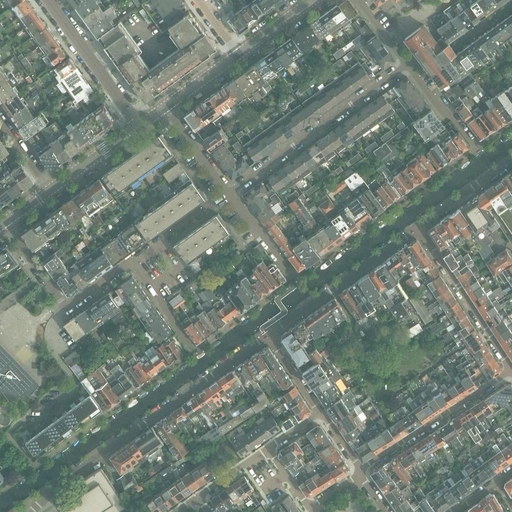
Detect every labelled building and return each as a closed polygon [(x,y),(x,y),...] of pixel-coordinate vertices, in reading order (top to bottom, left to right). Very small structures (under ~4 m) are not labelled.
[(22,0),(11,8),(18,17),(18,18),(32,8),(31,6),(32,5),(30,2),(28,2),(26,0),(22,0)] [(83,0),(75,6),(82,17),(99,4),(95,0),(83,0)] [(148,0),(142,5),(162,32),(169,27),(190,12),(182,2),(181,0),(180,0),(148,0)] [(251,0),(252,2),(247,5),(258,19),(267,13),(257,0),(251,0)] [(257,0),(267,13),(276,6),(271,0),(257,0)] [(349,0),(342,0),(338,4),(348,19),(352,16),(354,18),(359,14),(358,12),(349,0)] [(466,0),(457,0),(457,1),(474,24),(480,19),(466,0)] [(475,0),(466,0),(480,19),(486,15),(476,1),(475,0)] [(476,0),(476,1),(486,15),(493,10),(485,0),(476,0)] [(485,0),(493,10),(499,6),(495,0),(485,0)] [(457,1),(450,5),(467,29),(474,24),(457,1)] [(99,4),(82,17),(89,27),(113,10),(110,5),(103,10),(99,4)] [(338,4),(328,11),(341,27),(339,26),(343,23),(344,25),(350,21),(348,19),(338,4),(337,4),(338,4)] [(247,5),(238,12),(249,26),(258,19),(247,5)] [(446,13),(450,19),(461,33),(467,29),(450,5),(444,10),(446,13)] [(36,13),(36,11),(35,9),(33,8),(32,8),(18,18),(25,27),(39,17),(37,13),(36,13)] [(114,25),(110,19),(116,14),(113,10),(89,27),(97,37),(114,25)] [(249,26),(238,12),(234,14),(232,11),(226,15),(238,31),(241,32),(249,26)] [(328,11),(319,17),(330,32),(334,29),(335,32),(341,27),(328,11)] [(97,37),(102,44),(121,70),(123,69),(126,74),(125,75),(129,82),(130,81),(133,84),(132,84),(145,101),(217,49),(191,14),(190,12),(169,27),(170,29),(183,47),(177,52),(148,73),(146,69),(134,53),(138,50),(122,29),(118,23),(117,23),(116,23),(114,25),(97,37)] [(45,24),(44,22),(42,21),(41,21),(42,21),(39,17),(25,27),(32,37),(46,27),(46,26),(45,27),(45,26),(45,24)] [(330,32),(319,17),(310,24),(322,41),(321,39),(324,37),(326,38),(331,34),(330,32)] [(461,33),(450,19),(447,22),(444,17),(440,19),(454,38),(461,33)] [(511,23),(507,17),(501,22),(511,36),(511,23)] [(440,27),(437,29),(442,37),(447,43),(454,38),(440,19),(437,22),(440,27)] [(352,24),(360,35),(363,40),(373,32),(367,23),(361,28),(356,21),(352,24)] [(511,36),(501,22),(495,26),(505,40),(508,38),(511,43),(511,36)] [(310,24),(301,31),(311,46),(315,43),(316,45),(322,41),(310,24)] [(404,40),(405,39),(409,45),(419,59),(423,63),(422,64),(427,70),(428,70),(440,87),(442,85),(452,78),(457,84),(458,83),(460,82),(459,81),(470,73),(466,68),(456,54),(447,43),(442,37),(436,42),(423,25),(421,27),(420,26),(420,27),(405,39),(404,39),(403,39),(404,40)] [(495,26),(488,31),(506,55),(509,52),(502,42),(505,40),(495,26)] [(50,32),(50,30),(48,28),(47,28),(46,27),(32,37),(39,46),(53,36),(50,32)] [(311,46),(301,31),(291,37),(302,52),(306,50),(307,52),(313,48),(311,46)] [(488,31),(482,35),(492,49),(495,47),(503,57),(506,55),(488,31)] [(360,35),(351,41),(352,42),(355,46),(363,40),(360,35)] [(489,51),(492,49),(482,35),(476,40),(490,59),(494,64),(497,61),(489,51)] [(53,36),(39,46),(46,56),(59,47),(60,46),(59,45),(59,43),(58,41),(56,41),(53,36)] [(360,48),(366,56),(382,44),(376,36),(364,45),(362,42),(358,45),(357,44),(355,46),(351,49),(354,53),(360,48)] [(291,38),(282,44),(293,59),(296,56),(299,60),(305,56),(302,52),(291,37),(291,38)] [(476,40),(469,44),(484,63),(490,59),(476,40)] [(351,41),(342,48),(345,53),(351,49),(355,46),(352,42),(351,41)] [(6,44),(1,47),(5,53),(10,49),(6,44)] [(290,66),(289,65),(294,61),(293,59),(282,44),(273,51),(286,69),(291,76),(294,74),(289,67),(290,66)] [(382,44),(366,56),(372,65),(377,61),(389,53),(382,44)] [(482,65),(484,63),(469,44),(462,49),(477,68),(479,71),(484,67),(482,65)] [(46,56),(42,59),(45,63),(48,60),(53,66),(66,56),(59,47),(46,56)] [(342,48),(332,55),(336,60),(345,53),(342,48)] [(462,49),(456,54),(466,68),(470,66),(474,71),(477,68),(462,49)] [(264,57),(274,72),(278,70),(281,73),(286,69),(273,51),(264,57)] [(383,69),(382,69),(383,70),(395,61),(389,53),(377,61),(383,69)] [(24,58),(20,60),(27,70),(32,66),(25,57),(24,58)] [(68,58),(50,71),(55,76),(58,80),(76,66),(69,57),(68,58)] [(277,88),(270,79),(276,74),(274,72),(264,57),(254,64),(269,85),(273,91),(277,88)] [(359,62),(351,68),(362,84),(370,78),(370,79),(371,78),(370,78),(368,75),(364,70),(359,62)] [(254,64),(244,71),(262,95),(267,92),(264,88),(269,85),(254,64)] [(76,66),(58,80),(60,82),(61,82),(67,90),(84,78),(81,73),(76,67),(76,66)] [(0,68),(0,85),(13,76),(11,72),(5,76),(0,68)] [(351,68),(342,74),(354,90),(362,84),(351,68)] [(257,99),(262,95),(244,71),(234,79),(249,99),(254,95),(257,99)] [(342,74),(334,80),(346,96),(354,90),(342,74)] [(17,92),(14,88),(19,84),(13,76),(0,85),(0,101),(1,103),(17,92)] [(395,87),(400,94),(413,85),(407,77),(394,86),(395,87)] [(87,82),(88,82),(84,78),(67,90),(74,99),(73,100),(75,103),(93,89),(87,82)] [(225,86),(236,101),(235,101),(239,106),(243,103),(241,101),(247,97),(234,79),(225,86)] [(475,79),(464,87),(471,97),(472,97),(472,96),(475,94),(482,89),(482,88),(475,79)] [(511,87),(506,79),(499,84),(502,88),(511,102),(511,87)] [(38,80),(34,83),(38,89),(42,86),(38,80)] [(334,80),(326,86),(338,102),(346,96),(334,80)] [(491,81),(489,84),(497,94),(511,115),(511,102),(502,88),(498,90),(491,81)] [(457,84),(452,88),(458,97),(464,92),(458,83),(457,84)] [(489,90),(493,97),(490,99),(495,105),(507,121),(511,118),(511,115),(497,94),(489,84),(487,84),(491,89),(489,90)] [(401,95),(397,98),(402,105),(419,93),(413,85),(400,94),(401,95)] [(225,86),(212,95),(223,110),(235,101),(236,101),(225,86)] [(326,86),(318,91),(330,107),(338,102),(326,86)] [(456,100),(451,103),(464,120),(468,117),(472,114),(463,102),(459,97),(459,98),(458,97),(452,88),(448,90),(452,95),(456,100)] [(38,89),(32,94),(35,97),(41,93),(38,89)] [(475,94),(472,96),(472,97),(476,102),(479,102),(480,100),(479,99),(486,93),(482,89),(475,94)] [(322,113),(330,107),(318,91),(310,97),(322,114),(322,113)] [(17,92),(1,103),(10,115),(25,104),(17,92)] [(419,93),(402,105),(408,113),(425,101),(419,93)] [(212,95),(200,104),(211,119),(223,110),(212,95)] [(385,99),(383,95),(382,95),(375,101),(387,118),(394,112),(392,108),(389,104),(385,99)] [(305,107),(304,107),(313,120),(322,114),(310,97),(302,103),(305,107)] [(485,102),(489,109),(489,108),(502,125),(507,121),(495,105),(490,99),(490,98),(485,102)] [(272,99),(267,103),(271,108),(276,104),(272,99)] [(375,101),(367,107),(378,123),(387,118),(375,101)] [(408,113),(413,120),(409,123),(410,124),(431,109),(425,101),(408,113)] [(34,116),(25,104),(10,115),(19,127),(34,116)] [(110,126),(116,122),(103,104),(93,112),(106,129),(110,126)] [(200,104),(184,115),(195,130),(211,119),(200,104)] [(300,104),(291,111),(304,127),(312,121),(313,120),(304,107),(303,108),(302,108),(300,104)] [(73,126),(67,130),(79,148),(80,148),(86,144),(106,129),(93,112),(82,120),(76,110),(73,106),(72,105),(63,111),(65,114),(69,111),(75,120),(71,123),(73,126)] [(367,107),(358,113),(370,129),(378,123),(367,107)] [(489,109),(484,112),(497,128),(502,125),(489,108),(489,109)] [(431,109),(410,124),(417,133),(437,117),(431,109)] [(291,111),(283,116),(295,133),(303,127),(304,127),(291,111)] [(34,116),(19,127),(26,137),(30,134),(46,123),(39,113),(34,116)] [(358,113),(350,118),(362,135),(370,129),(358,113)] [(474,118),(487,134),(488,134),(495,130),(482,113),(475,118),(474,118)] [(283,116),(275,122),(287,138),(295,133),(283,116)] [(437,117),(417,133),(423,141),(430,137),(437,131),(444,126),(437,117)] [(487,134),(474,118),(471,120),(468,117),(464,120),(467,124),(480,139),(487,134)] [(350,118),(342,124),(354,141),(362,135),(350,118)] [(79,148),(67,130),(64,133),(55,121),(49,126),(70,155),(71,154),(72,154),(73,153),(74,151),(79,148)] [(275,122),(267,128),(279,144),(287,138),(275,122)] [(334,130),(346,147),(354,141),(342,124),(334,130)] [(446,124),(444,126),(462,151),(469,147),(458,132),(455,134),(451,130),(446,124)] [(53,141),(47,145),(60,162),(61,161),(61,160),(63,160),(64,159),(65,158),(70,155),(49,126),(49,125),(44,129),(49,134),(53,141)] [(444,126),(437,131),(443,139),(455,156),(462,151),(444,126)] [(406,127),(386,142),(388,145),(392,142),(409,130),(406,127)] [(267,128),(259,134),(271,150),(279,144),(267,128)] [(219,129),(203,141),(210,150),(226,139),(219,129)] [(334,130),(324,137),(334,150),(335,149),(338,153),(346,147),(334,130)] [(435,145),(430,149),(442,166),(450,160),(438,143),(443,139),(437,131),(430,137),(435,145)] [(26,137),(34,147),(49,169),(53,167),(54,166),(55,165),(56,165),(57,164),(58,163),(59,162),(59,163),(60,162),(47,145),(41,149),(38,144),(30,134),(26,137)] [(172,155),(165,145),(167,144),(168,144),(161,134),(101,177),(116,196),(172,155)] [(259,134),(251,140),(263,156),(271,150),(259,134)] [(333,150),(334,150),(324,137),(315,143),(315,144),(327,160),(336,154),(333,150)] [(443,139),(438,143),(450,160),(455,156),(443,139)] [(251,140),(243,146),(251,157),(255,162),(255,161),(263,156),(251,140)] [(238,142),(232,145),(238,153),(243,149),(238,142)] [(386,142),(373,152),(380,161),(387,156),(392,151),(388,145),(386,142)] [(392,142),(388,145),(392,151),(395,156),(396,157),(401,153),(392,142)] [(224,143),(211,152),(218,161),(230,152),(224,143)] [(315,144),(307,150),(319,166),(327,160),(315,144)] [(442,166),(430,149),(429,149),(427,145),(422,147),(438,168),(442,166)] [(307,150),(299,155),(311,172),(319,166),(307,150)] [(392,151),(387,156),(390,160),(395,156),(392,151)] [(422,165),(429,175),(435,170),(421,151),(415,157),(420,163),(422,162),(423,164),(422,165)] [(237,160),(230,152),(218,161),(224,170),(237,161),(237,160)] [(299,155),(291,161),(303,178),(311,172),(299,155)] [(242,156),(237,160),(237,161),(224,170),(231,179),(255,162),(251,157),(246,161),(242,156)] [(383,165),(390,160),(387,156),(380,161),(383,165)] [(429,175),(422,165),(423,164),(422,162),(420,163),(415,157),(406,164),(420,182),(429,175)] [(291,161),(283,167),(295,184),(303,178),(291,161)] [(420,182),(406,164),(404,162),(397,168),(412,187),(420,182)] [(184,172),(178,163),(163,174),(169,183),(184,172)] [(24,188),(24,187),(26,187),(27,186),(28,185),(28,184),(28,185),(29,184),(33,181),(21,164),(11,171),(23,189),(24,188)] [(283,167),(275,173),(287,189),(295,184),(283,167)] [(393,170),(397,174),(393,177),(405,192),(412,187),(397,168),(393,170)] [(382,172),(400,196),(405,192),(393,177),(389,171),(388,172),(386,169),(382,172)] [(16,193),(17,193),(18,192),(19,192),(20,191),(21,190),(22,189),(22,190),(23,189),(11,171),(1,179),(13,196),(16,194),(16,193)] [(356,171),(344,180),(352,190),(364,181),(356,171)] [(382,172),(376,178),(393,201),(400,196),(382,172)] [(267,178),(270,183),(266,185),(270,191),(274,188),(279,195),(287,189),(275,173),(267,178)] [(511,176),(510,173),(502,179),(511,194),(511,176)] [(86,211),(90,216),(113,199),(111,196),(112,196),(99,178),(94,182),(94,181),(92,181),(89,183),(89,185),(89,186),(76,195),(87,211),(86,211)] [(375,179),(367,186),(369,187),(384,208),(386,207),(393,201),(376,178),(375,179)] [(1,179),(0,179),(0,198),(3,203),(5,202),(4,202),(5,201),(6,201),(7,200),(8,199),(9,199),(10,198),(13,196),(1,179)] [(511,194),(502,179),(493,185),(510,210),(511,208),(511,194)] [(197,190),(197,189),(191,181),(190,180),(133,221),(147,240),(206,197),(199,188),(197,190)] [(243,196),(249,205),(262,195),(263,196),(268,193),(261,183),(243,196)] [(337,184),(331,189),(334,194),(341,189),(337,184)] [(158,185),(153,188),(158,195),(163,191),(158,185)] [(497,212),(511,234),(511,213),(510,210),(493,185),(484,191),(493,205),(497,212)] [(379,212),(379,211),(384,208),(369,187),(363,192),(373,206),(374,205),(379,212)] [(495,219),(488,209),(490,207),(493,205),(484,191),(481,193),(457,210),(482,249),(478,251),(481,255),(491,249),(488,245),(492,242),(487,235),(499,226),(495,219)] [(363,192),(357,197),(372,216),(379,212),(374,205),(373,206),(363,192)] [(301,201),(305,197),(303,194),(288,205),(293,211),(303,204),(301,201)] [(70,197),(70,198),(70,199),(56,209),(54,209),(52,210),(52,212),(51,213),(63,231),(69,226),(82,218),(81,215),(86,211),(87,211),(76,195),(74,196),(73,195),(70,197)] [(262,195),(249,205),(256,214),(269,205),(263,196),(262,195)] [(357,197),(357,198),(344,208),(346,210),(348,212),(351,217),(352,217),(359,226),(372,216),(357,197)] [(126,198),(121,202),(125,207),(130,203),(126,198)] [(329,199),(319,206),(325,215),(335,207),(329,199)] [(303,204),(293,211),(298,217),(308,210),(303,204)] [(269,205),(256,214),(262,222),(263,223),(270,218),(275,214),(269,205)] [(129,206),(124,209),(128,214),(133,211),(129,206)] [(308,210),(298,217),(302,224),(312,217),(308,210)] [(346,210),(341,214),(353,231),(359,226),(352,217),(351,217),(348,212),(346,210)] [(457,210),(450,216),(464,238),(474,253),(478,251),(482,249),(457,210)] [(340,212),(331,219),(333,222),(344,237),(353,231),(341,214),(340,212)] [(22,234),(27,240),(26,241),(28,244),(29,243),(42,262),(43,261),(50,256),(43,245),(63,231),(51,213),(50,214),(49,214),(48,213),(46,215),(45,216),(46,217),(28,230),(28,229),(26,229),(24,230),(24,232),(22,234)] [(99,214),(92,219),(99,228),(106,224),(99,214)] [(218,214),(171,247),(180,259),(182,258),(188,265),(230,235),(222,224),(224,223),(225,224),(225,223),(218,214)] [(450,216),(441,222),(450,236),(455,244),(464,238),(450,216)] [(302,224),(298,227),(301,231),(305,228),(307,230),(317,223),(312,217),(302,224)] [(274,223),(273,221),(270,218),(263,223),(267,228),(274,223)] [(333,222),(324,228),(336,244),(344,237),(333,222)] [(441,222),(434,226),(444,240),(450,236),(441,222)] [(267,228),(267,229),(273,236),(280,231),(274,223),(267,228)] [(138,232),(134,225),(123,233),(134,249),(145,241),(138,232)] [(428,231),(440,250),(443,255),(450,250),(444,240),(434,226),(428,231)] [(307,239),(319,255),(335,244),(336,244),(324,228),(323,227),(322,227),(307,238),(308,239),(307,239)] [(83,228),(79,230),(86,239),(89,237),(83,228)] [(280,231),(273,236),(283,250),(290,244),(288,241),(280,231)] [(123,233),(112,241),(124,257),(134,249),(123,233)] [(307,239),(308,239),(307,238),(307,239),(305,237),(297,243),(293,237),(288,241),(290,244),(296,252),(306,265),(319,255),(307,239)] [(439,275),(431,261),(416,239),(407,245),(429,278),(431,280),(439,275)] [(101,248),(101,249),(104,253),(104,252),(113,265),(124,257),(112,241),(101,248)] [(50,256),(43,261),(49,270),(61,261),(58,257),(64,253),(61,249),(60,249),(55,242),(50,245),(56,252),(55,253),(50,256)] [(264,250),(260,244),(259,244),(253,249),(256,253),(258,251),(260,253),(264,250)] [(290,244),(283,250),(288,257),(296,252),(290,244)] [(0,274),(18,261),(6,245),(2,248),(0,247),(0,274)] [(407,245),(402,248),(423,282),(429,278),(407,245)] [(93,253),(96,258),(105,270),(113,265),(104,252),(104,253),(101,249),(101,248),(93,253)] [(396,253),(411,277),(406,281),(408,284),(412,290),(414,288),(423,282),(402,248),(396,253)] [(491,249),(481,255),(481,256),(484,260),(492,255),(494,254),(491,249)] [(492,255),(484,260),(484,261),(486,264),(494,276),(497,274),(511,263),(511,259),(505,249),(494,257),(492,255)] [(450,250),(443,255),(452,268),(459,263),(450,250)] [(459,263),(452,268),(456,275),(469,267),(467,265),(474,261),(481,256),(481,255),(478,251),(474,253),(470,256),(469,254),(464,257),(463,255),(462,256),(463,259),(459,263)] [(296,252),(288,257),(298,270),(306,265),(296,252)] [(105,270),(96,258),(93,253),(84,259),(85,261),(88,264),(97,276),(105,270)] [(398,270),(406,281),(411,277),(396,253),(390,257),(398,270)] [(258,265),(254,260),(251,256),(248,258),(251,262),(255,268),(252,270),(254,273),(258,279),(268,291),(274,287),(257,265),(258,265)] [(260,263),(258,265),(257,265),(274,287),(279,284),(270,272),(267,267),(259,256),(256,258),(260,263)] [(390,257),(385,262),(398,281),(398,282),(401,280),(396,272),(398,270),(390,257)] [(67,270),(61,261),(49,270),(54,278),(63,272),(64,272),(67,270)] [(77,266),(80,270),(89,282),(97,276),(88,264),(85,261),(81,264),(78,266),(77,266)] [(469,267),(456,275),(460,281),(473,273),(480,268),(486,264),(484,261),(477,266),(474,262),(475,262),(474,261),(467,265),(469,267)] [(385,262),(375,268),(389,289),(391,288),(390,286),(398,281),(385,262)] [(511,283),(511,263),(497,274),(504,283),(508,280),(511,285),(511,283)] [(270,272),(279,284),(286,279),(275,264),(272,264),(267,267),(270,272)] [(21,266),(17,269),(25,279),(28,277),(21,266)] [(392,296),(401,290),(397,284),(391,288),(389,289),(375,268),(367,274),(380,294),(381,295),(386,303),(390,309),(394,307),(386,294),(390,292),(392,296)] [(473,273),(460,281),(464,287),(481,276),(479,272),(482,270),(480,268),(473,273)] [(261,297),(251,284),(247,278),(245,275),(241,269),(235,273),(256,301),(256,300),(260,297),(261,297)] [(57,282),(67,295),(70,296),(81,288),(72,276),(67,270),(64,272),(63,272),(54,278),(57,282)] [(80,270),(72,276),(81,288),(89,282),(80,270)] [(237,277),(228,284),(230,287),(225,290),(223,287),(217,291),(221,296),(221,297),(227,292),(241,311),(256,301),(235,273),(237,277)] [(254,273),(247,278),(251,284),(261,297),(268,291),(258,279),(254,273)] [(367,274),(358,281),(370,300),(380,294),(367,274)] [(423,282),(414,288),(414,289),(414,288),(420,297),(426,293),(444,282),(439,275),(431,280),(429,278),(423,282)] [(481,276),(464,287),(468,293),(486,281),(483,275),(481,276)] [(132,276),(117,286),(119,289),(117,291),(120,294),(113,299),(116,303),(124,296),(139,286),(132,276)] [(486,281),(468,293),(473,300),(485,291),(483,288),(495,280),(493,277),(486,281)] [(358,281),(349,287),(366,315),(376,309),(370,300),(358,281)] [(444,282),(426,293),(431,300),(435,297),(448,288),(444,282)] [(502,290),(505,295),(508,293),(507,292),(511,288),(511,283),(511,285),(503,290),(502,290)] [(124,296),(116,303),(119,307),(125,302),(128,305),(129,304),(131,306),(146,296),(139,286),(124,296)] [(485,291),(473,300),(477,307),(502,290),(503,290),(500,286),(492,291),(490,288),(485,291)] [(341,296),(342,298),(344,301),(352,314),(358,311),(362,318),(366,315),(349,287),(341,292),(341,296)] [(184,293),(180,288),(166,298),(168,300),(174,296),(173,296),(178,293),(180,296),(184,293)] [(210,288),(202,291),(211,304),(221,296),(215,295),(210,288)] [(438,300),(427,308),(429,310),(452,295),(448,288),(435,297),(438,300)] [(477,307),(481,313),(494,305),(498,302),(496,298),(498,297),(499,298),(505,295),(502,290),(477,307)] [(202,291),(198,294),(204,303),(201,305),(218,328),(226,323),(217,311),(211,304),(202,291)] [(227,292),(221,297),(224,300),(227,303),(227,304),(236,315),(241,311),(227,292)] [(109,293),(98,300),(98,301),(109,315),(115,324),(125,316),(119,307),(116,303),(113,299),(109,293)] [(184,300),(180,296),(178,293),(173,296),(174,296),(179,304),(184,300)] [(417,294),(409,299),(413,305),(421,299),(417,294)] [(382,305),(386,303),(381,295),(377,298),(382,305)] [(452,295),(429,310),(431,314),(436,310),(438,313),(457,301),(452,295)] [(131,306),(133,309),(132,311),(134,314),(132,316),(134,319),(138,316),(153,306),(146,296),(131,306)] [(179,304),(174,296),(168,300),(174,308),(179,304)] [(211,304),(217,311),(226,323),(236,315),(227,304),(227,303),(224,300),(221,297),(221,296),(211,304)] [(319,308),(330,326),(346,316),(334,297),(319,308)] [(421,299),(413,305),(425,324),(433,319),(421,299)] [(494,305),(481,313),(485,320),(504,308),(511,303),(509,300),(496,308),(494,305)] [(98,301),(86,309),(97,324),(109,315),(98,301)] [(439,320),(436,322),(437,324),(461,308),(457,301),(438,313),(440,317),(438,318),(439,320)] [(391,311),(395,316),(398,321),(409,314),(401,302),(394,307),(390,309),(391,311)] [(201,313),(196,316),(211,333),(218,328),(201,305),(201,306),(200,304),(196,307),(201,313)] [(138,316),(146,326),(161,316),(153,306),(138,316)] [(304,319),(313,335),(314,337),(331,327),(330,326),(319,308),(304,319)] [(439,327),(441,326),(444,324),(446,328),(465,315),(461,308),(437,324),(437,325),(439,327)] [(508,315),(504,308),(485,320),(490,326),(508,315)] [(86,309),(75,317),(86,332),(97,324),(86,309)] [(0,387),(19,395),(25,391),(29,395),(38,386),(37,385),(8,356),(0,347),(0,314),(1,314),(0,313),(0,387)] [(189,318),(205,338),(211,333),(196,316),(195,315),(192,317),(192,316),(189,318)] [(448,331),(443,335),(445,338),(450,334),(470,322),(465,315),(446,328),(448,331)] [(495,335),(511,324),(511,320),(508,315),(490,326),(495,335)] [(146,326),(155,339),(157,338),(158,341),(172,331),(161,316),(146,326)] [(75,317),(64,325),(75,340),(86,332),(75,317)] [(185,328),(197,344),(205,338),(189,318),(188,317),(181,323),(185,328)] [(291,328),(301,344),(315,363),(323,358),(315,348),(311,340),(313,339),(311,337),(313,335),(304,319),(295,325),(295,326),(291,328)] [(455,341),(474,328),(470,322),(450,334),(455,341)] [(511,332),(510,330),(511,328),(511,324),(495,335),(500,342),(511,333),(511,332)] [(281,335),(280,340),(281,340),(289,352),(301,344),(291,328),(282,335),(281,335)] [(474,328),(455,341),(457,344),(454,346),(457,349),(466,343),(467,344),(479,336),(474,328)] [(511,333),(500,342),(504,348),(511,343),(511,333)] [(467,345),(460,349),(465,356),(484,344),(484,343),(479,336),(467,344),(467,345)] [(161,344),(174,360),(183,354),(173,340),(171,341),(169,338),(161,344)] [(159,341),(152,346),(166,365),(174,360),(161,344),(159,341)] [(301,344),(289,352),(298,365),(302,372),(315,363),(301,344)] [(484,344),(465,356),(469,363),(489,350),(484,344)] [(152,346),(145,352),(146,354),(159,371),(166,365),(152,346)] [(259,351),(272,371),(283,387),(292,381),(269,347),(266,347),(259,351)] [(469,363),(464,366),(466,370),(471,366),(474,370),(493,357),(489,350),(469,363)] [(65,359),(69,364),(79,356),(75,351),(65,359)] [(283,387),(272,371),(259,351),(251,357),(263,376),(267,374),(278,390),(283,387)] [(131,366),(143,382),(151,377),(137,358),(133,352),(131,353),(134,357),(128,361),(131,366)] [(139,357),(137,358),(151,377),(159,371),(146,354),(140,359),(139,357)] [(95,357),(91,360),(98,368),(102,374),(105,371),(95,357)] [(263,384),(262,385),(264,387),(273,401),(277,398),(267,384),(268,383),(263,376),(251,357),(244,362),(256,381),(259,379),(263,384)] [(330,364),(329,362),(324,357),(323,358),(315,363),(302,372),(307,379),(330,364)] [(493,357),(474,370),(476,373),(470,376),(472,380),(497,364),(493,357)] [(231,371),(240,383),(242,381),(244,384),(246,386),(251,383),(255,389),(259,387),(256,381),(244,362),(234,369),(231,371)] [(460,373),(457,374),(469,392),(477,387),(472,380),(470,376),(469,374),(466,370),(464,366),(461,363),(456,366),(459,371),(460,373)] [(337,370),(335,367),(333,368),(330,364),(307,379),(312,387),(337,370)] [(497,364),(472,380),(477,387),(480,384),(478,381),(486,376),(488,379),(500,371),(501,369),(497,364)] [(116,378),(109,383),(120,400),(128,394),(136,388),(137,387),(126,371),(124,372),(119,365),(111,372),(116,378)] [(131,366),(125,370),(126,371),(137,387),(143,382),(131,366)] [(81,381),(80,381),(81,382),(81,381),(91,395),(102,410),(108,406),(109,408),(120,400),(109,383),(102,374),(98,368),(81,381),(80,381),(81,381)] [(443,368),(440,370),(447,381),(444,383),(456,401),(462,397),(450,378),(443,368)] [(337,370),(312,387),(316,393),(330,385),(336,380),(341,377),(337,370)] [(231,371),(224,376),(233,388),(237,385),(240,389),(239,389),(241,392),(244,389),(240,383),(231,371)] [(469,392),(457,374),(457,375),(457,376),(454,378),(453,375),(450,378),(462,397),(469,392)] [(236,399),(230,390),(233,388),(224,376),(218,380),(232,400),(233,401),(236,399)] [(437,379),(433,381),(449,405),(456,401),(444,383),(441,385),(437,379)] [(218,380),(212,384),(225,402),(228,400),(229,402),(232,400),(218,380)] [(341,387),(336,380),(330,385),(316,393),(321,400),(341,387)] [(433,381),(426,386),(433,396),(443,409),(449,405),(433,381)] [(508,383),(484,399),(489,406),(511,390),(511,386),(511,384),(508,383)] [(212,384),(206,388),(220,408),(222,406),(221,404),(225,402),(212,384)] [(294,385),(281,394),(285,401),(298,392),(294,385)] [(253,391),(259,401),(251,406),(256,412),(270,402),(259,387),(255,389),(253,391)] [(350,390),(348,387),(343,390),(341,387),(321,400),(325,407),(334,400),(350,390)] [(206,388),(200,393),(212,410),(213,410),(216,408),(217,409),(220,408),(206,388)] [(420,391),(423,395),(436,414),(443,409),(433,396),(430,398),(424,389),(420,391)] [(356,396),(354,394),(351,390),(350,390),(334,400),(325,407),(329,414),(349,401),(356,396)] [(511,390),(489,406),(494,412),(511,400),(511,390)] [(85,394),(88,398),(86,399),(83,395),(79,398),(78,398),(82,402),(93,417),(102,411),(87,391),(85,394)] [(285,401),(279,405),(283,411),(299,400),(302,398),(298,392),(285,401)] [(209,414),(208,412),(211,410),(212,411),(212,410),(200,393),(194,397),(207,415),(209,414)] [(423,395),(416,399),(420,405),(429,418),(436,414),(423,395)] [(205,418),(207,420),(205,421),(209,426),(214,422),(215,421),(211,416),(209,418),(207,415),(194,397),(188,401),(197,414),(197,413),(201,420),(205,418)] [(410,397),(406,399),(414,410),(422,423),(429,418),(420,405),(416,407),(410,397)] [(69,405),(72,409),(84,424),(93,417),(82,402),(78,398),(76,401),(78,405),(77,406),(74,402),(70,405),(69,405)] [(283,411),(282,411),(285,415),(291,411),(293,414),(306,404),(302,398),(299,400),(283,411)] [(484,399),(477,403),(485,416),(493,427),(500,423),(499,423),(497,419),(498,419),(494,412),(489,406),(484,399)] [(500,413),(499,413),(508,407),(510,411),(511,409),(511,400),(494,412),(498,419),(500,417),(498,414),(500,413)] [(194,415),(197,414),(188,401),(182,405),(197,427),(198,428),(202,426),(194,415)] [(349,401),(329,414),(334,420),(353,408),(355,407),(353,403),(351,404),(349,401)] [(482,418),(485,416),(477,403),(471,408),(486,429),(489,428),(482,418)] [(293,414),(294,414),(279,423),(284,431),(309,413),(310,410),(306,404),(293,414)] [(63,416),(74,431),(84,424),(72,409),(69,405),(67,408),(69,411),(68,413),(65,409),(60,412),(63,416)] [(182,405),(171,413),(180,428),(184,426),(188,433),(197,427),(182,405)] [(228,406),(222,411),(224,415),(229,411),(230,410),(229,409),(228,406)] [(251,406),(240,414),(244,420),(256,412),(251,406)] [(404,406),(402,407),(404,410),(416,427),(422,423),(414,410),(410,413),(408,409),(407,409),(404,406)] [(353,408),(334,420),(338,427),(358,414),(353,408)] [(471,408),(464,412),(472,424),(476,422),(482,431),(485,429),(485,430),(486,429),(471,408)] [(511,409),(510,411),(511,413),(511,414),(500,422),(502,425),(511,419),(511,409)] [(396,410),(388,415),(394,424),(394,423),(402,436),(409,431),(397,413),(396,410)] [(397,413),(409,431),(416,427),(404,410),(401,413),(400,411),(397,413)] [(51,418),(54,423),(65,438),(74,431),(63,416),(60,412),(60,411),(57,415),(60,418),(58,419),(56,415),(51,419),(51,418)] [(229,411),(224,415),(227,418),(233,427),(244,420),(240,414),(240,413),(234,417),(229,411)] [(376,411),(369,416),(372,420),(379,415),(376,411)] [(464,412),(457,417),(470,435),(475,443),(482,439),(478,432),(474,435),(469,426),(472,424),(464,412)] [(175,432),(180,428),(171,413),(155,425),(175,454),(172,456),(175,460),(177,458),(178,459),(187,452),(189,451),(188,450),(196,445),(194,442),(186,447),(175,432)] [(343,434),(362,421),(358,414),(338,427),(343,434)] [(262,417),(259,419),(273,439),(282,432),(280,429),(281,428),(272,416),(265,421),(262,417)] [(215,421),(214,422),(222,435),(233,427),(227,418),(223,421),(221,417),(215,421)] [(457,417),(451,421),(462,438),(466,436),(466,437),(470,435),(457,417)] [(65,438),(54,423),(51,418),(48,421),(51,425),(45,429),(45,430),(56,445),(65,438)] [(377,427),(380,432),(389,445),(396,440),(388,427),(382,418),(381,419),(378,421),(380,425),(377,427)] [(256,422),(259,426),(252,430),(263,446),(273,439),(259,419),(256,422)] [(511,419),(502,425),(505,429),(511,424),(511,425),(511,419)] [(362,421),(343,434),(347,440),(354,436),(361,432),(364,429),(367,428),(363,422),(364,422),(363,420),(362,421)] [(451,421),(444,425),(463,454),(470,450),(467,446),(462,438),(451,421)] [(211,429),(205,434),(211,442),(222,435),(214,422),(209,426),(211,429)] [(500,423),(493,427),(495,431),(492,433),(490,430),(487,432),(488,435),(482,439),(485,443),(491,438),(491,439),(498,434),(505,429),(502,425),(500,422),(499,423),(500,423)] [(402,436),(394,423),(394,424),(392,424),(388,427),(396,440),(401,437),(402,436)] [(36,436),(35,436),(47,452),(56,445),(45,430),(45,429),(42,425),(39,428),(42,432),(36,436)] [(317,425),(301,436),(306,442),(310,439),(323,430),(320,426),(317,425)] [(371,425),(367,427),(374,437),(382,449),(389,445),(380,432),(377,427),(374,429),(371,425)] [(453,448),(451,449),(457,458),(463,454),(444,425),(437,430),(446,442),(449,440),(452,445),(453,448)] [(152,427),(133,440),(144,456),(145,455),(146,456),(150,453),(152,457),(162,450),(159,447),(164,443),(152,427)] [(364,429),(361,432),(362,434),(367,441),(376,453),(382,449),(374,437),(371,439),(364,429)] [(243,431),(240,434),(253,452),(263,446),(252,430),(245,435),(243,431)] [(323,430),(310,439),(312,442),(308,445),(307,444),(301,449),(304,452),(327,436),(323,430)] [(443,444),(446,442),(437,430),(430,434),(439,447),(448,460),(450,463),(454,460),(450,453),(449,454),(443,444)] [(33,438),(26,443),(37,459),(47,452),(35,436),(36,436),(32,432),(30,435),(33,438)] [(364,443),(360,436),(362,434),(361,432),(354,436),(358,442),(360,445),(369,458),(376,453),(367,441),(364,443)] [(205,434),(194,441),(194,442),(196,445),(200,450),(207,445),(211,442),(205,434)] [(239,439),(232,444),(243,460),(253,452),(240,434),(236,436),(239,439)] [(430,434),(424,439),(432,451),(438,460),(442,458),(436,449),(439,447),(430,434)] [(327,436),(304,452),(306,455),(316,448),(318,451),(331,442),(327,436)] [(354,444),(358,442),(354,436),(347,440),(353,450),(362,462),(369,458),(360,445),(357,448),(354,444)] [(499,443),(497,445),(509,463),(511,460),(511,452),(502,438),(501,438),(500,436),(496,439),(498,442),(499,443)] [(504,436),(502,438),(511,452),(511,439),(510,436),(506,438),(504,436)] [(424,439),(417,443),(426,455),(432,451),(424,439)] [(133,440),(122,448),(133,464),(144,456),(133,440)] [(301,456),(304,454),(295,440),(289,445),(303,465),(304,465),(303,463),(304,462),(303,460),(304,460),(301,456)] [(314,454),(316,457),(318,460),(335,448),(331,442),(318,451),(314,454)] [(417,443),(410,447),(422,464),(425,462),(426,464),(430,462),(426,455),(417,443)] [(509,463),(497,445),(496,444),(492,446),(490,444),(487,446),(489,449),(503,467),(509,463)] [(289,445),(283,449),(292,462),(295,465),(297,469),(303,465),(289,445)] [(418,466),(422,464),(410,447),(404,452),(423,479),(426,477),(421,469),(421,470),(418,466)] [(122,448),(110,457),(120,473),(133,464),(122,448)] [(316,461),(318,464),(320,463),(322,466),(326,463),(340,454),(335,448),(318,460),(316,461)] [(278,452),(279,452),(278,455),(288,470),(292,475),(299,471),(297,469),(295,465),(292,462),(283,449),(278,452)] [(489,449),(483,454),(496,472),(503,467),(489,449)] [(404,452),(397,456),(411,476),(411,477),(414,475),(419,481),(423,479),(404,452)] [(327,468),(323,470),(325,472),(326,471),(327,473),(344,461),(340,454),(326,463),(329,467),(327,468)] [(483,454),(477,458),(490,477),(496,472),(483,454)] [(171,456),(165,460),(168,464),(175,460),(172,456),(171,457),(171,456)] [(397,456),(389,461),(394,468),(398,474),(400,477),(403,480),(405,484),(406,485),(410,483),(407,479),(411,476),(397,456)] [(471,458),(468,460),(470,463),(483,481),(490,477),(477,458),(476,458),(473,460),(471,458)] [(197,467),(209,483),(216,478),(214,475),(205,461),(197,467)] [(321,477),(326,486),(348,471),(349,468),(344,461),(327,473),(326,471),(325,472),(323,470),(319,474),(321,477)] [(389,461),(370,474),(375,480),(387,472),(394,468),(389,461)] [(159,462),(153,467),(156,472),(163,468),(159,462)] [(317,472),(311,463),(305,467),(306,468),(305,468),(320,490),(326,486),(321,477),(319,474),(317,472)] [(464,469),(468,474),(476,486),(483,481),(470,463),(463,468),(464,469)] [(197,467),(190,472),(201,488),(209,483),(197,467)] [(99,511),(102,510),(103,511),(119,511),(127,507),(120,496),(101,468),(82,480),(88,489),(62,506),(63,508),(59,510),(60,511),(99,511)] [(308,479),(305,481),(314,494),(320,490),(305,468),(300,472),(303,477),(305,475),(308,479)] [(460,470),(457,473),(462,479),(470,491),(476,486),(468,474),(464,469),(461,471),(460,470)] [(292,475),(299,485),(307,496),(310,497),(314,494),(305,481),(303,477),(300,472),(299,471),(292,475)] [(451,471),(448,474),(450,478),(455,483),(464,495),(470,491),(462,479),(457,473),(457,472),(453,475),(451,471)] [(190,472),(182,477),(194,493),(201,488),(190,472)] [(387,472),(375,480),(379,487),(392,478),(387,472)] [(394,482),(400,477),(398,474),(392,478),(379,487),(384,494),(396,485),(394,482)] [(126,480),(123,476),(117,480),(118,482),(122,494),(138,484),(132,476),(126,480)] [(250,498),(256,506),(260,503),(253,493),(252,494),(250,491),(253,489),(244,476),(238,480),(250,498)] [(182,477),(175,482),(187,499),(194,493),(182,477)] [(447,479),(444,482),(457,500),(464,495),(455,483),(450,478),(447,480),(447,479)] [(165,483),(168,487),(179,504),(187,499),(175,482),(171,485),(168,480),(165,483)] [(238,480),(232,484),(244,502),(250,498),(238,480)] [(401,491),(399,488),(405,484),(403,480),(396,485),(384,494),(388,500),(401,491)] [(444,482),(441,484),(438,486),(451,505),(457,500),(444,482)] [(232,484),(226,488),(235,501),(238,499),(241,504),(244,502),(232,484)] [(438,486),(431,491),(444,509),(451,505),(438,486)] [(168,487),(160,492),(172,509),(179,504),(168,487)] [(403,495),(410,490),(407,487),(401,491),(388,500),(393,506),(405,498),(403,495)] [(226,488),(218,494),(228,507),(235,502),(235,501),(226,488)] [(416,493),(421,500),(418,502),(424,511),(435,511),(425,496),(421,490),(416,493)] [(440,511),(444,509),(431,491),(425,496),(435,511),(440,511)] [(153,497),(163,511),(167,511),(172,509),(160,492),(153,497)] [(408,501),(414,496),(412,493),(405,498),(393,506),(396,511),(398,511),(410,504),(408,501)] [(163,511),(153,497),(151,494),(143,499),(151,511),(163,511)] [(218,494),(211,499),(219,511),(220,511),(228,507),(218,494)] [(490,494),(486,497),(493,509),(495,511),(498,511),(502,509),(495,498),(495,497),(493,494),(493,495),(490,494)] [(281,510),(278,511),(285,511),(295,505),(288,495),(276,503),(281,510)] [(494,511),(495,511),(493,509),(486,497),(480,501),(486,511),(494,511)] [(486,511),(480,501),(474,505),(478,511),(486,511)]
